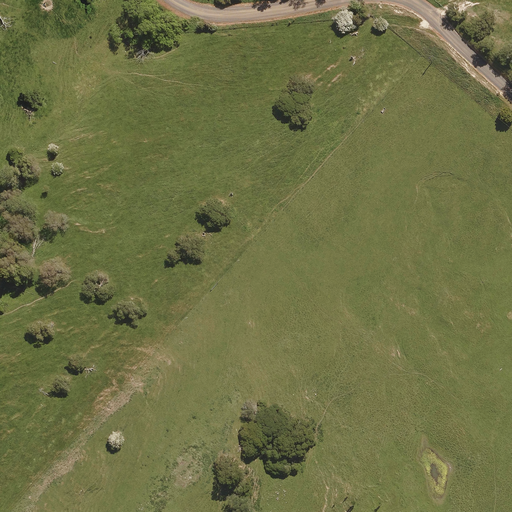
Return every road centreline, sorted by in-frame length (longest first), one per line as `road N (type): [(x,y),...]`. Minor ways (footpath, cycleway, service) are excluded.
road 1 (unclassified): [(323,0),(219,14),(170,0)]
road 2 (unclassified): [(511,93),(410,0)]
